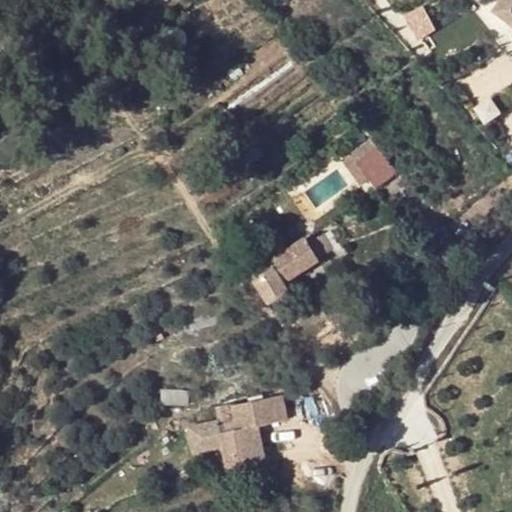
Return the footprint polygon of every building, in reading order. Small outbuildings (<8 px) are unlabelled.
[(360,142),(340,160),(361,186),(381,168),(360,142)] [(300,241),(311,255),(326,245),(315,230),(300,241)] [(297,237),(262,261),(258,252),(237,266),(249,279),(268,268),(278,279),(311,255),(297,237)] [(268,268),(249,279),(264,303),(284,289),(278,279),(268,268)] [(155,332),(150,336),(154,341),(160,336),(155,332)] [(218,448),(225,475),(261,466),(251,427),(280,420),(273,395),(225,409),(231,431),(216,436),(213,423),(183,432),(189,456),(218,448)] [(317,463),(313,449),(280,459),(283,473),(317,463)]
